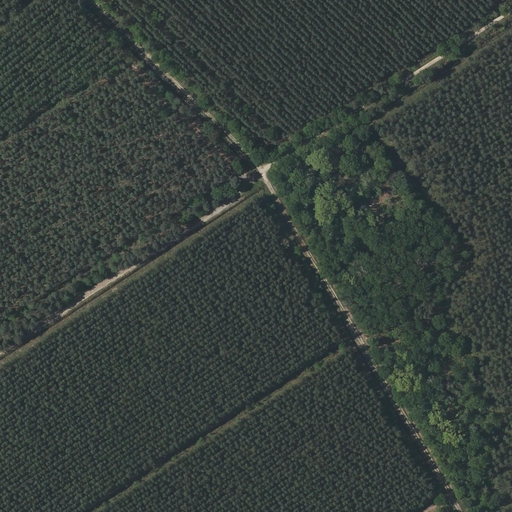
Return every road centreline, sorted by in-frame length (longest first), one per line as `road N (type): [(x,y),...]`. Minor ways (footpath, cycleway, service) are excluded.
road 1 (track): [(93,0),(264,171),(463,511)]
road 2 (track): [(233,205),(264,171),(511,12)]
road 3 (track): [(0,356),(270,181)]
